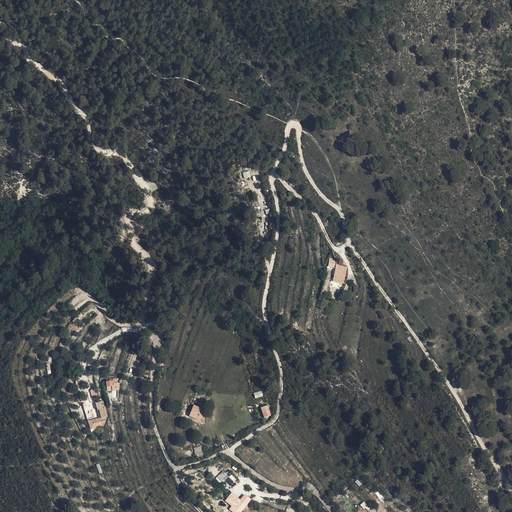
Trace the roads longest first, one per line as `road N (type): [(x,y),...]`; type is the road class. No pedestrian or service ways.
road 1 (track): [(511,495),(448,383),(348,241),(341,210),(312,181),(294,124),(270,180),(277,214),(264,299),(280,398),(270,424),(230,452)]
road 2 (track): [(230,452),(178,469),(167,459),(152,420),(158,340),(151,323),(89,351),(87,396)]
